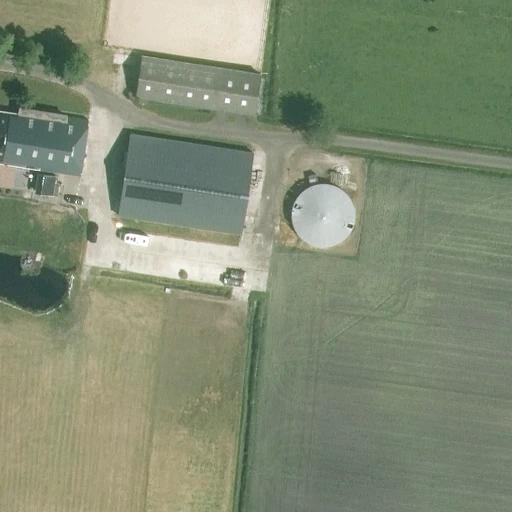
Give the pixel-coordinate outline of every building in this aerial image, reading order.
[(253,114),(260,73),(141,55),(135,95),(253,114)] [(0,162),(79,176),(88,121),(18,109),(17,114),(0,111),(0,162)] [(240,234),(253,152),(130,133),(117,215),(240,234)] [(38,189),(49,194),(57,177),(45,172),(38,189)] [(291,211),(291,214),(291,217),(291,221),(292,223),(293,227),(295,230),(296,232),(298,234),(300,237),(303,239),(306,241),(308,243),(310,243),(314,244),(316,245),(318,245),(322,246),(324,246),(328,245),(331,244),(334,243),(337,242),(340,240),(343,238),(344,237),(346,235),(347,234),(349,232),(350,229),(352,226),(353,223),(353,221),(354,217),(354,214),(354,211),(353,209),(353,206),(352,204),(352,202),(350,199),(349,196),(347,195),(345,192),(343,190),(340,188),(337,186),(335,185),(332,184),(329,183),(326,183),(323,182),(319,183),(318,183),(315,183),(311,184),(308,186),(306,187),(304,188),(301,191),(298,194),(297,195),(295,198),(293,201),(292,204),(292,206),(291,209),(291,211)]
